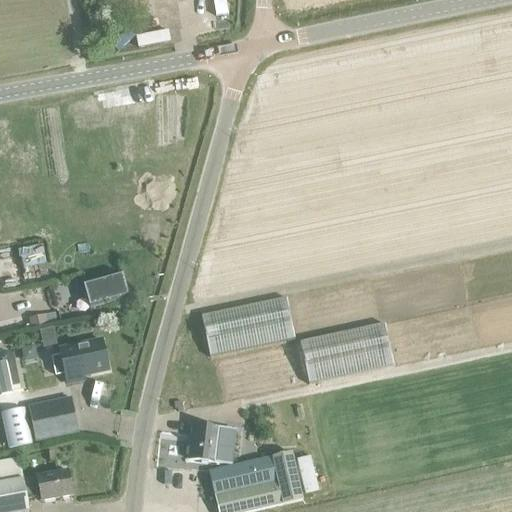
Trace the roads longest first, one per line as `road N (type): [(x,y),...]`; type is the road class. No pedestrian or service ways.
road 1 (unclassified): [(134,511),(155,381),(251,52)]
road 2 (unknown): [(175,311),(511,242)]
road 3 (unclassified): [(251,52),(505,0)]
road 4 (unclassified): [(0,97),(251,52)]
